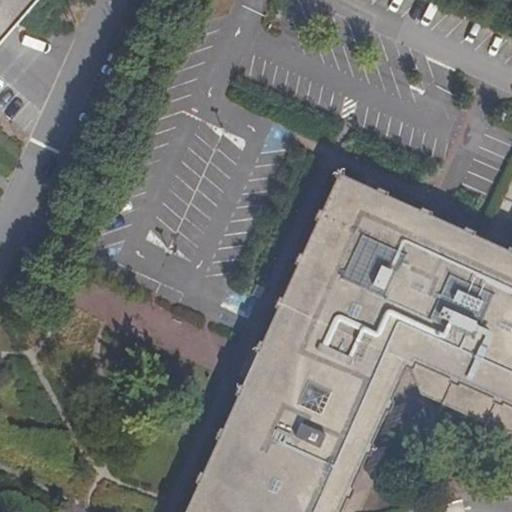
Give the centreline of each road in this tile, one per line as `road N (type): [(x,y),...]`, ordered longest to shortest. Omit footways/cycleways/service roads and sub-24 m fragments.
road 1 (unclassified): [(109,0),(0,256)]
road 2 (unclassified): [(511,81),(335,0)]
